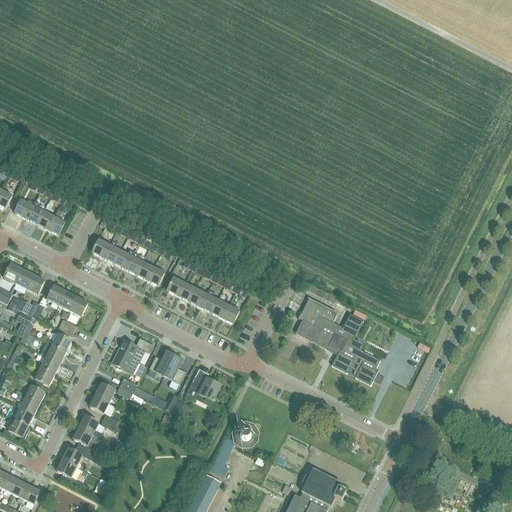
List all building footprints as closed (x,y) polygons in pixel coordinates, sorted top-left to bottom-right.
[(0,174),(8,179),(10,174),(0,168),(0,174)] [(10,174),(8,179),(18,184),(20,178),(10,174)] [(30,190),(39,195),(42,190),(32,185),(30,190)] [(42,190),(39,195),(50,200),(53,195),(42,190)] [(1,192),(0,194),(0,208),(6,211),(12,198),(1,192)] [(50,200),(61,206),(63,201),(64,201),(65,197),(60,195),(60,196),(58,198),(53,195),(50,200)] [(65,225),(59,222),(66,208),(70,211),(73,205),(64,201),(63,201),(61,206),(54,219),(47,232),(59,238),(65,225)] [(26,222),(32,208),(21,203),(15,216),(26,222)] [(26,221),(26,222),(37,227),(43,214),(37,211),(39,207),(35,204),(32,208),(26,221)] [(37,227),(47,232),(54,219),(43,214),(37,227)] [(107,230),(117,234),(119,229),(110,225),(107,230)] [(119,229),(117,234),(128,240),(130,235),(119,229)] [(128,240),(139,245),(141,241),(140,240),(130,235),(128,240)] [(141,241),(139,245),(149,251),(152,246),(146,243),(147,240),(143,237),(141,241)] [(96,247),(92,255),(103,261),(110,248),(100,242),(99,242),(96,247)] [(110,248),(103,261),(114,266),(121,253),(114,250),(117,246),(115,245),(113,244),(112,244),(110,248)] [(152,246),(149,251),(152,252),(160,256),(163,251),(152,246)] [(163,251),(160,256),(170,261),(172,256),(163,251)] [(121,253),(114,266),(125,272),(132,259),(134,255),(129,252),(127,256),(121,253)] [(132,259),(125,272),(136,277),(143,264),(136,261),(138,257),(134,255),(132,259)] [(182,268),(192,273),(194,268),(185,263),(182,268)] [(136,277),(147,283),(153,270),(143,264),(136,277)] [(15,287),(23,273),(11,267),(4,281),(15,287)] [(194,268),(192,273),(203,278),(205,273),(194,268)] [(153,270),(147,283),(158,289),(165,275),(153,270)] [(33,278),(23,273),(15,287),(26,292),(33,278)] [(203,278),(213,284),(216,279),(212,277),(205,273),(203,278)] [(45,284),(33,278),(26,292),(37,298),(45,284)] [(213,284),(224,289),(227,284),(216,279),(213,284)] [(167,293),(178,299),(185,286),(174,280),(167,293)] [(224,289),(235,295),(238,290),(227,284),(224,289)] [(185,286),(178,299),(189,305),(196,291),(185,286)] [(324,294),(308,286),(305,292),(321,299),(324,294)] [(58,308),(65,295),(54,289),(47,303),(58,308)] [(0,290),(0,296),(10,302),(13,297),(0,290)] [(247,295),(238,290),(235,295),(245,299),(247,295)] [(189,305),(200,310),(207,297),(196,291),(189,305)] [(207,297),(200,310),(211,316),(217,302),(211,299),(213,295),(209,293),(207,297)] [(58,308),(70,314),(77,300),(65,295),(58,308)] [(0,303),(7,307),(10,302),(0,296),(0,303)] [(17,311),(21,303),(15,300),(9,312),(15,315),(17,311)] [(77,300),(70,314),(81,320),(88,306),(77,300)] [(298,321),(302,323),(295,336),(319,348),(321,346),(322,346),(333,325),(337,318),(335,314),(309,301),(298,321)] [(211,316),(222,321),(228,308),(217,302),(211,316)] [(17,312),(21,314),(28,317),(32,308),(21,303),(17,311),(17,312)] [(28,317),(32,320),(33,320),(39,307),(34,304),(32,308),(28,317)] [(336,304),(334,308),(342,313),(345,308),(336,304)] [(228,308),(222,321),(233,327),(240,314),(233,310),(234,308),(230,305),(228,308)] [(33,320),(38,322),(42,324),(49,328),(50,325),(43,322),(44,321),(40,319),(44,309),(39,307),(33,320)] [(350,308),(348,312),(360,318),(362,313),(350,308)] [(0,329),(2,330),(10,334),(13,328),(0,321),(0,316),(1,315),(0,314),(0,329)] [(18,332),(24,335),(25,335),(29,326),(32,320),(28,317),(21,314),(17,323),(22,325),(18,332)] [(321,346),(319,348),(337,357),(332,368),(344,374),(345,373),(352,376),(350,378),(371,388),(373,383),(380,386),(383,379),(377,376),(378,374),(375,373),(380,362),(361,352),(366,343),(356,338),(363,324),(350,317),(343,330),(333,325),(322,346),(321,346)] [(61,327),(74,334),(76,329),(63,322),(61,327)] [(29,326),(25,335),(29,336),(33,328),(29,326)] [(71,339),(74,334),(61,327),(58,333),(71,339)] [(279,327),(276,334),(281,337),(284,330),(279,327)] [(24,335),(20,344),(24,346),(24,345),(29,336),(25,335),(24,335)] [(48,341),(46,345),(65,355),(71,344),(57,337),(54,335),(51,336),(48,341)] [(118,354),(139,365),(145,354),(150,356),(154,348),(140,341),(136,348),(133,347),(134,346),(129,344),(129,345),(124,342),(118,354)] [(46,359),(60,366),(65,355),(46,345),(41,356),(46,359)] [(18,348),(13,357),(17,359),(22,350),(18,348)] [(133,377),(139,365),(118,354),(111,366),(116,369),(116,370),(120,372),(121,371),(133,377)] [(149,372),(164,379),(175,359),(167,355),(162,363),(155,359),(149,372)] [(8,365),(6,370),(11,372),(13,368),(14,365),(22,369),(25,363),(17,359),(13,357),(9,366),(8,365)] [(40,370),(54,377),(60,366),(46,359),(40,370)] [(175,359),(164,379),(171,383),(169,389),(176,392),(179,387),(185,375),(178,371),(182,363),(175,359)] [(54,377),(40,370),(35,382),(48,389),(54,377)] [(213,405),(221,389),(212,384),(212,385),(206,382),(209,376),(199,371),(186,396),(197,401),(199,398),(213,405)] [(124,381),(120,389),(132,395),(136,387),(124,381)] [(101,386),(95,398),(109,405),(115,394),(101,386)] [(25,400),(39,407),(45,396),(31,389),(25,400)] [(130,401),(133,397),(119,390),(117,395),(130,402),(130,401)] [(141,392),(138,398),(151,404),(154,399),(141,392)] [(20,411),(33,418),(39,407),(25,400),(19,397),(16,402),(23,405),(20,411)] [(171,397),(167,406),(154,399),(151,405),(169,414),(176,400),(171,397)] [(109,405),(95,398),(90,409),(103,416),(109,405)] [(179,403),(174,414),(183,419),(189,408),(179,403)] [(10,420),(28,429),(33,418),(20,411),(14,422),(10,420)] [(106,417),(103,422),(116,429),(119,423),(106,417)] [(79,430),(93,437),(98,426),(84,418),(79,430)] [(5,432),(2,436),(13,442),(16,437),(22,441),(23,440),(24,441),(27,435),(25,434),(28,429),(10,420),(7,425),(12,427),(8,433),(5,432)] [(136,420),(131,430),(135,431),(140,422),(136,420)] [(116,429),(103,422),(100,427),(114,434),(116,429)] [(101,441),(93,437),(79,430),(73,441),(87,448),(90,443),(95,446),(99,445),(101,441)] [(249,444),(251,442),(252,439),(252,437),(251,434),(248,432),(244,432),(241,434),(240,436),(239,439),(240,442),(242,444),(245,445),(249,444)] [(126,435),(121,445),(126,447),(131,437),(126,435)] [(224,469),(236,445),(226,440),(209,473),(225,481),(229,472),(224,469)] [(89,449),(87,454),(100,461),(102,456),(89,449)] [(68,451),(62,462),(76,469),(82,458),(68,451)] [(100,461),(87,454),(84,459),(97,466),(100,461)] [(257,464),(260,457),(254,455),(251,462),(257,464)] [(76,469),(62,462),(57,473),(71,480),(76,469)] [(108,485),(113,475),(107,472),(102,482),(108,485)] [(303,484),(302,488),(303,488),(305,489),(302,495),(303,495),(300,500),(295,497),(287,511),(327,511),(329,508),(331,509),(335,501),(341,504),(346,494),(340,491),(342,487),(313,473),(310,479),(308,478),(308,477),(307,477),(305,480),(303,484)] [(1,491),(12,496),(19,483),(8,478),(1,491)] [(207,511),(222,485),(207,478),(190,511),(207,511)] [(83,493),(86,488),(73,481),(70,486),(83,493)] [(12,496),(23,502),(30,489),(19,483),(12,496)] [(286,487),(282,494),(288,497),(291,489),(286,487)] [(41,495),(30,489),(23,502),(34,508),(41,495)]
